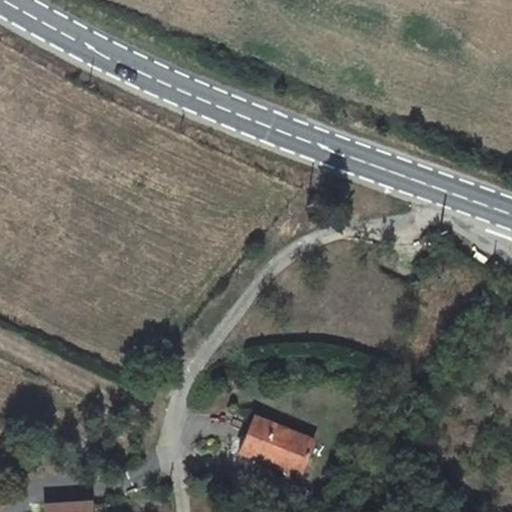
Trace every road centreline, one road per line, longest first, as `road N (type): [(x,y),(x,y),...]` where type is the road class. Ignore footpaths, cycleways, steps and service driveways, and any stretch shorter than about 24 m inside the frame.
road 1 (secondary): [(496,214),(92,57),(0,4)]
road 2 (unknown): [(496,214),(379,208),(334,225),(299,250),(253,307),(205,389)]
